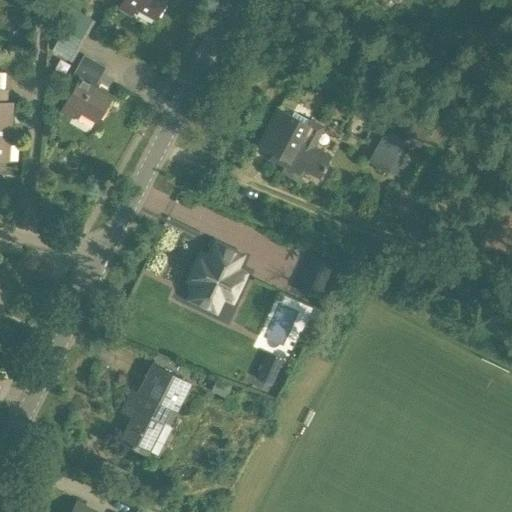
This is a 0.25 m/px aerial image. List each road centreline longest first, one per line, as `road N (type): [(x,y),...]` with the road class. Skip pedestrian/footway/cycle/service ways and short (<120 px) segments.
road 1 (unclassified): [(102,259),(235,0)]
road 2 (track): [(18,238),(36,179),(41,0)]
road 3 (unclassified): [(0,458),(102,259)]
